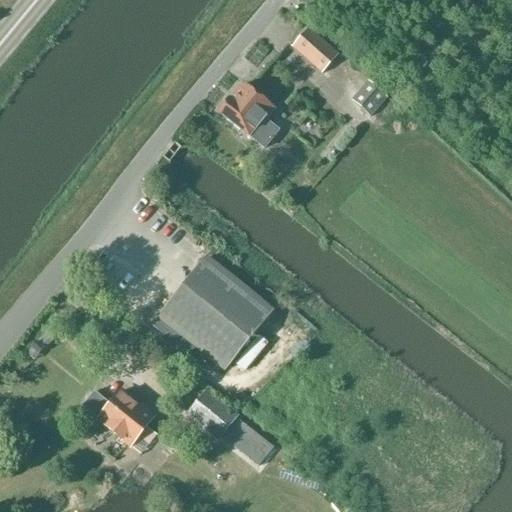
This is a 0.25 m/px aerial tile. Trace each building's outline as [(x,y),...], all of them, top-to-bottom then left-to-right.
[(291,49),(321,76),(338,57),(308,30),(291,49)] [(308,64),(300,72),(330,102),(338,94),(308,64)] [(370,119),(387,100),(368,83),(351,103),(370,119)] [(264,151),(279,132),(267,122),(275,112),(243,86),(231,101),(230,100),(218,114),(249,139),(264,151)] [(206,259),(159,318),(226,372),(273,313),(206,259)] [(45,350),(38,343),(32,349),(39,356),(45,350)] [(156,419),(142,407),(123,391),(111,406),(94,393),(82,408),(98,422),(105,429),(131,450),(156,419)] [(239,418),(207,391),(186,417),(218,444),(239,418)] [(278,444),(258,470),(269,478),(289,453),(278,444)] [(221,447),(215,457),(231,468),(237,457),(221,447)]
